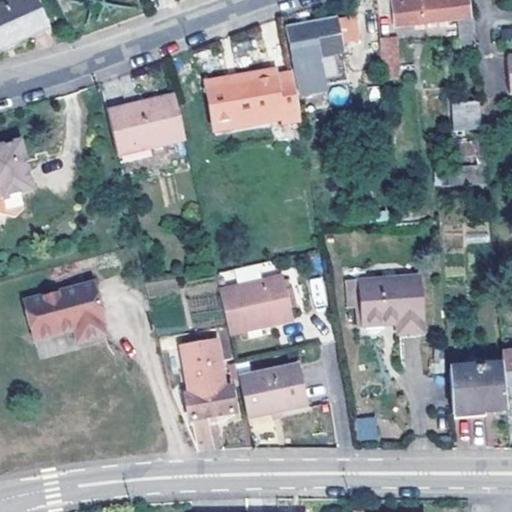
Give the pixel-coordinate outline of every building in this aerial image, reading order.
[(35,0),(9,0),(0,4),(0,50),(48,29),(35,0)] [(477,54),(474,16),(470,17),(469,0),(392,0),(394,26),(457,17),(460,54),(477,54)] [(297,91),(320,86),(316,58),(342,53),(336,18),(287,27),(297,91)] [(356,38),(379,35),(378,20),(354,23),(356,38)] [(382,65),(382,66),(396,65),(394,41),(380,42),(382,65)] [(346,82),(342,53),(316,58),(320,86),(346,82)] [(283,123),(300,121),(291,74),(274,77),(273,71),(205,84),(213,131),(282,118),(283,123)] [(108,118),(116,153),(184,138),(175,99),(124,109),(124,114),(108,118)] [(454,130),(482,129),(481,126),(479,100),(452,103),(454,130)] [(124,109),(107,112),(108,118),(124,114),(124,109)] [(3,196),(33,190),(20,138),(0,143),(0,188),(1,188),(3,196)] [(450,169),(450,187),(487,185),(486,167),(450,169)] [(466,243),(489,241),(488,226),(465,227),(466,243)] [(418,277),(361,282),(364,326),(397,325),(399,333),(423,331),(419,280),(418,277)] [(227,334),(244,331),(258,328),(291,321),(281,278),(218,291),(227,334)] [(344,279),(346,306),(357,306),(356,278),(344,279)] [(55,299),(23,307),(35,348),(74,338),(78,350),(105,343),(101,330),(105,329),(102,316),(94,289),(63,298),(63,301),(56,303),(55,299)] [(246,339),(260,336),(258,328),(244,331),(246,339)] [(234,412),(230,386),(223,387),(219,361),(215,343),(181,349),(189,391),(186,392),(190,420),(212,416),(234,412)] [(503,366),(505,395),(511,394),(511,352),(502,353),(503,366)] [(238,378),(233,359),(219,361),(223,387),(230,386),(239,384),(238,378)] [(260,372),(238,378),(239,384),(246,417),(303,405),(294,365),(260,372)] [(450,370),(452,415),(490,412),(507,411),(505,395),(503,366),(450,370)] [(356,441),(377,440),(376,416),(354,418),(356,441)]
